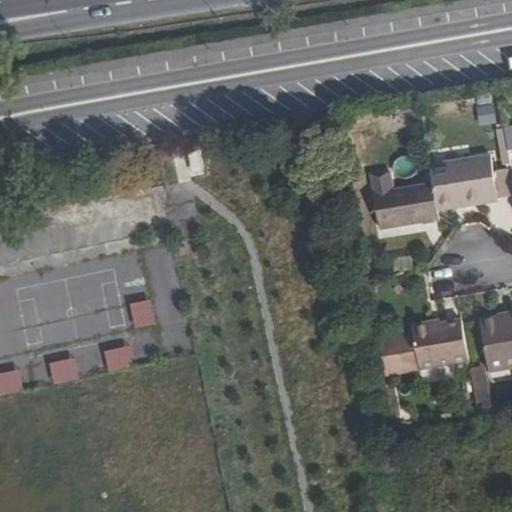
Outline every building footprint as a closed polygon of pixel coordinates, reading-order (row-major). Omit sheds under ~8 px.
[(480,107),(483,126),(500,123),(496,104),(480,107)] [(438,224),(438,218),(437,213),(497,203),(488,157),(429,168),(433,188),(391,195),(372,199),(378,233),(421,225),(421,228),(438,224)] [(367,170),(372,199),(391,195),(386,167),(367,170)] [(150,187),(0,220),(0,266),(160,231),(150,187)] [(501,203),(490,207),(500,234),(510,231),(501,203)] [(157,303),(135,303),(135,327),(157,327),(157,303)] [(508,312),(478,318),(487,366),(511,360),(511,306),(507,307),(508,312)] [(408,320),(409,325),(436,320),(434,315),(408,320)] [(410,331),(377,337),(383,372),(400,368),(467,356),(460,316),(436,320),(409,325),(410,331)] [(111,372),(135,369),(133,348),(109,350),(111,372)] [(53,365),(58,385),(82,379),(77,359),(53,365)] [(469,367),(477,409),(489,406),(480,365),(469,367)] [(0,373),(0,384),(0,394),(25,393),(24,373),(0,373)] [(411,485),(412,511),(435,511),(434,483),(411,485)]
